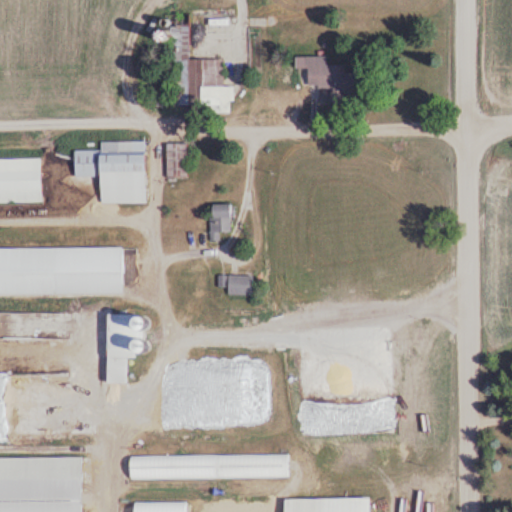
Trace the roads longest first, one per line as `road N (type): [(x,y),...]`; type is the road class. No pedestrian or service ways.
road 1 (track): [(0,125),(183,134),(476,127)]
road 2 (residential): [(478,511),(476,127)]
road 3 (residential): [(476,127),(474,0)]
